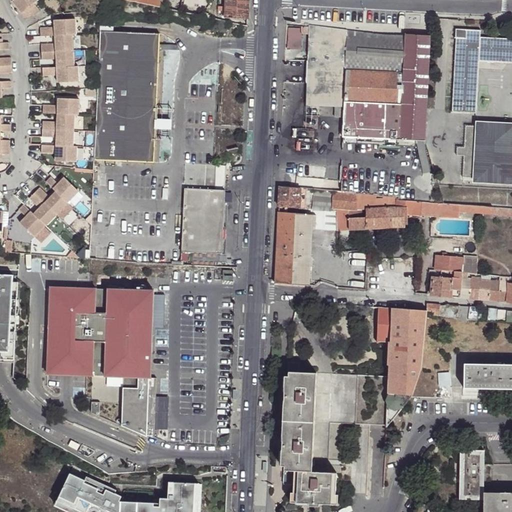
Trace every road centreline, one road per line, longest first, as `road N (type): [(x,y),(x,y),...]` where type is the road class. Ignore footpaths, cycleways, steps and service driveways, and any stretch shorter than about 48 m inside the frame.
road 1 (tertiary): [(267,0),(255,286)]
road 2 (residential): [(255,286),(511,306)]
road 3 (tertiary): [(255,286),(244,511)]
road 4 (residential): [(0,0),(21,36),(23,161),(14,183),(0,184)]
road 5 (residential): [(511,4),(331,0)]
road 6 (residential): [(392,511),(426,428),(458,419),(511,421)]
